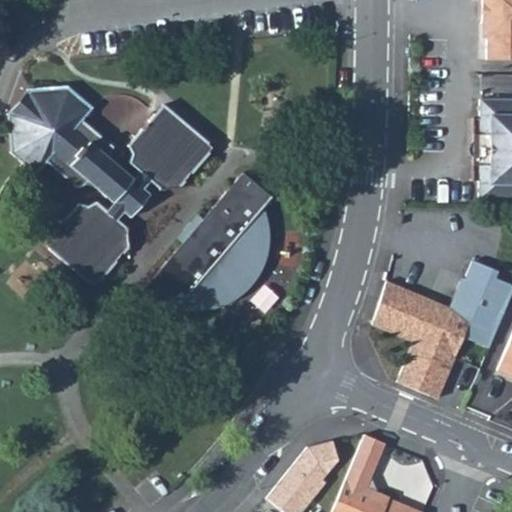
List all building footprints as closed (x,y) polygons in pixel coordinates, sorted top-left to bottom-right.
[(511,0),(481,0),(481,21),(487,21),(486,38),(486,58),(511,58),(511,0)] [(90,107),(66,86),(65,86),(59,86),(30,89),(27,91),(6,116),(6,120),(9,151),(34,173),(44,160),(52,167),(76,188),(83,184),(93,187),(112,202),(104,211),(93,202),(85,206),(77,204),(44,244),(93,286),(127,245),(124,228),(114,220),(122,211),(129,216),(138,203),(147,194),(141,189),(148,181),(158,189),(177,187),(211,146),(184,123),(162,104),(154,113),(127,145),(131,155),(128,162),(138,171),(131,180),(111,163),(107,154),(110,147),(79,120),(90,107)] [(511,98),(477,98),(476,118),(476,132),(471,132),(471,167),(476,167),(476,180),(476,199),(511,199),(511,98)] [(261,262),(263,255),(264,252),(265,242),(265,232),(264,222),(263,217),(260,208),(269,197),(240,172),(136,293),(165,318),(174,307),(179,308),(189,309),(199,309),(209,307),(221,304),(228,300),(237,294),(238,293),(241,291),(248,284),(251,280),(255,274),(259,267),(261,262)] [(448,308),(385,283),(371,325),(412,342),(396,382),(436,398),(461,337),(487,347),(511,286),(492,277),(496,271),(471,260),(463,279),(460,278),(448,308)] [(511,375),(511,332),(496,369),(511,375)] [(318,432),(271,491),(297,511),(344,454),(318,432)] [(330,511),(419,511),(364,489),(381,444),(361,437),(330,511)]
